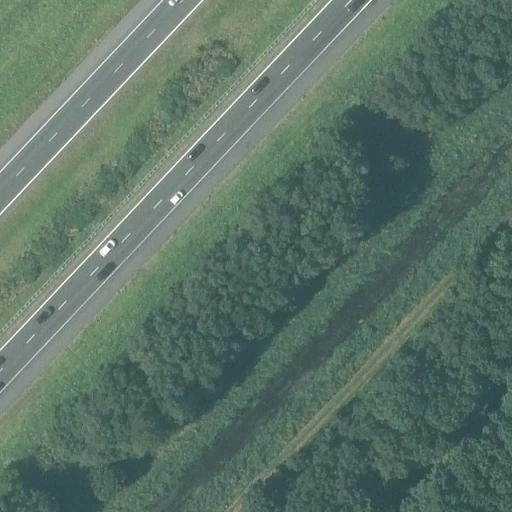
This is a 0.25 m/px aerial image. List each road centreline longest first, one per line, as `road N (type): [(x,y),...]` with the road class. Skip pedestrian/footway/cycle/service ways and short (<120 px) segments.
road 1 (motorway): [(0,371),(353,0)]
road 2 (motorway): [(186,0),(0,196)]
road 3 (track): [(511,399),(418,511)]
